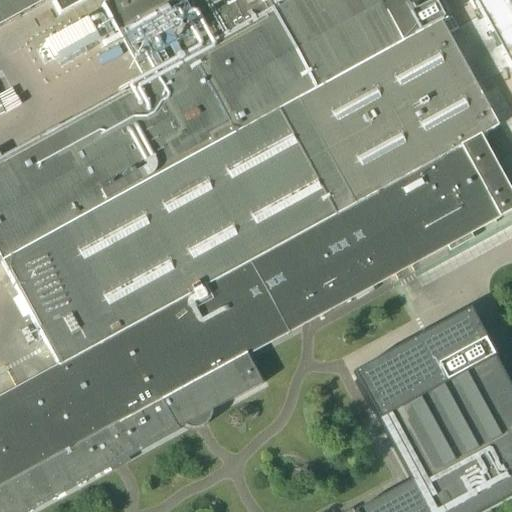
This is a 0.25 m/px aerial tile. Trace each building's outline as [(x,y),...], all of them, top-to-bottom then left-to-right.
[(0,0),(0,25),(46,0),(50,0),(59,17),(89,0),(203,0),(225,39),(0,162),(0,264),(2,264),(58,368),(0,399),(0,511),(27,511),(261,385),(245,357),(511,211),(511,199),(479,138),(497,128),(426,0),(0,0)] [(113,0),(104,6),(117,31),(172,0),(113,0)] [(463,0),(487,43),(510,31),(492,0),(463,0)] [(78,18),(37,41),(46,57),(87,33),(78,18)] [(511,35),(499,42),(494,57),(502,70),(511,73),(511,35)] [(511,238),(511,224),(475,245),(481,255),(511,238)] [(454,511),(511,481),(511,387),(474,314),(353,379),(407,476),(345,511),(454,511)]
